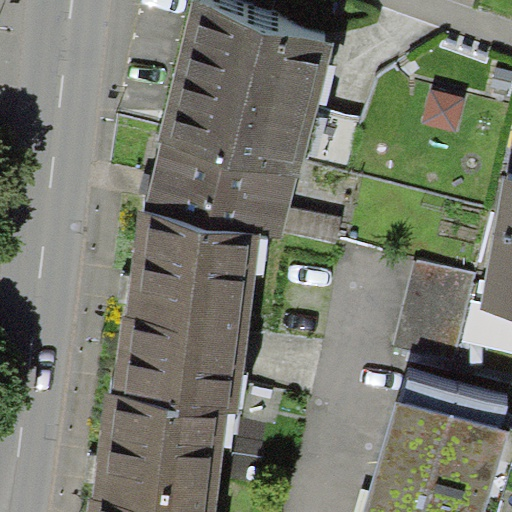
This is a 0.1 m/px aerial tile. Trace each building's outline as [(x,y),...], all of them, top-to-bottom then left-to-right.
[(328,25),(250,0),(185,0),(156,122),(294,156),(328,25)] [(249,216),(276,222),(294,156),(156,122),(139,195),(249,216)] [(511,166),(505,165),(482,297),(511,302),(511,166)] [(139,195),(133,193),(115,371),(220,391),(232,394),(249,216),(139,195)] [(505,390),(404,360),(358,511),(492,511),(500,486),(479,479),(490,441),(511,447),(511,444),(511,408),(503,401),(505,390)] [(91,511),(204,511),(220,391),(115,371),(108,370),(91,511)]
